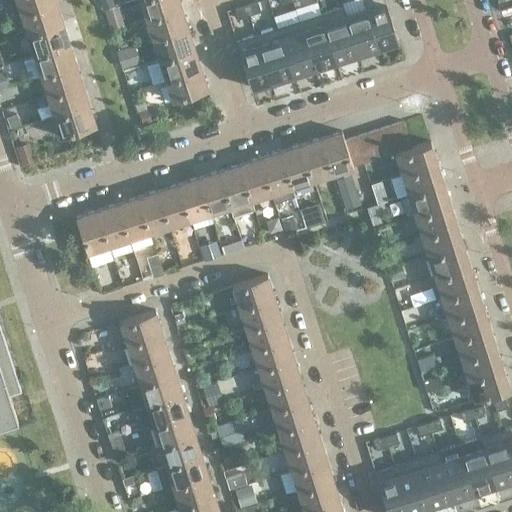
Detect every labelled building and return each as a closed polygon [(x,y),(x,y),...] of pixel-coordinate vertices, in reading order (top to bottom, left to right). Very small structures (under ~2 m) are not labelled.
[(56,1),(55,0),(16,0),(20,13),(56,1)] [(181,6),(179,0),(139,0),(145,18),(181,6)] [(390,17),(384,0),(362,0),(366,8),(379,46),(398,40),(396,36),(390,17)] [(63,22),(56,1),(20,13),(27,33),(63,22)] [(246,5),(249,14),(260,10),(259,5),(258,1),(246,5)] [(235,13),(237,18),(249,14),(246,5),(234,8),(235,13)] [(345,15),(342,5),(320,12),(335,60),(357,53),(345,15)] [(188,26),(181,6),(145,18),(152,38),(188,26)] [(366,8),(345,15),(357,53),(379,46),(366,8)] [(335,60),(320,12),(298,19),(313,67),(335,60)] [(313,67),(298,19),(276,26),(292,74),(313,67)] [(69,42),(63,22),(27,33),(33,54),(69,42)] [(194,47),(188,26),(152,38),(159,58),(194,47)] [(292,74),(276,26),(255,33),(270,81),(292,74)] [(270,81),(255,33),(235,39),(250,83),(251,87),(252,87),(270,81)] [(76,62),(69,42),(33,54),(40,74),(76,62)] [(119,46),(124,67),(142,62),(137,42),(119,46)] [(201,67),(194,47),(159,58),(165,79),(201,67)] [(82,83),(76,62),(40,74),(47,94),(82,83)] [(208,88),(201,67),(165,79),(172,100),(208,88)] [(89,103),(82,83),(47,94),(53,115),(89,103)] [(96,124),(89,103),(53,115),(60,136),(96,124)] [(410,146),(402,120),(390,123),(398,150),(410,146)] [(398,150),(390,123),(379,127),(387,153),(394,151),(398,150)] [(387,153),(379,127),(367,131),(376,157),(387,153)] [(353,166),(352,165),(344,138),(341,130),(320,137),(332,173),(353,166)] [(376,157),(367,131),(356,134),(364,161),(376,157)] [(364,161),(356,134),(344,138),(352,165),(364,161)] [(332,173),(320,137),(300,143),(311,179),(332,173)] [(437,161),(430,140),(410,146),(398,150),(394,151),(401,173),(437,161)] [(311,179),(300,143),(280,150),(291,186),(311,179)] [(291,186),(280,150),(259,156),(271,192),(291,186)] [(271,192),(259,156),(239,163),(250,199),(271,192)] [(444,181),(437,161),(401,173),(408,193),(444,181)] [(250,199),(239,163),(218,169),(230,205),(250,199)] [(230,205),(218,169),(198,176),(210,212),(230,205)] [(352,171),(337,176),(347,206),(362,201),(352,171)] [(210,212),(198,176),(178,183),(189,218),(210,212)] [(450,202),(444,181),(408,193),(414,213),(450,202)] [(189,218),(178,183),(157,189),(169,225),(189,218)] [(169,225),(157,189),(137,196),(148,231),(169,225)] [(148,231),(137,196),(117,202),(128,238),(148,231)] [(319,199),(300,206),(307,223),(326,215),(319,199)] [(128,238),(117,202),(96,209),(108,245),(128,238)] [(457,222),(450,202),(414,213),(421,234),(457,222)] [(108,245),(96,209),(75,216),(87,251),(108,245)] [(463,243),(457,222),(421,234),(427,254),(463,243)] [(470,263),(468,258),(463,243),(427,254),(434,274),(470,263)] [(476,283),(470,263),(434,274),(440,295),(476,283)] [(274,294),(267,273),(231,285),(238,306),(274,294)] [(483,304),(476,283),(440,295),(447,315),(483,304)] [(280,314),(274,294),(238,306),(245,326),(280,314)] [(489,324),(483,304),(447,315),(454,336),(489,324)] [(162,330),(155,309),(119,321),(126,341),(162,330)] [(287,335),(280,314),(245,326),(251,346),(287,335)] [(496,344),(489,324),(454,336),(460,356),(496,344)] [(168,350),(162,330),(126,341),(133,362),(168,350)] [(293,355),(287,335),(251,346),(258,367),(293,355)] [(502,365),(496,344),(460,356),(467,376),(502,365)] [(175,371),(168,350),(133,362),(139,382),(175,371)] [(300,375),(293,355),(258,367),(264,387),(300,375)] [(509,386),(502,365),(467,376),(474,398),(509,386)] [(182,391),(175,371),(139,382),(146,403),(182,391)] [(307,396),(300,375),(264,387),(271,407),(307,396)] [(188,412),(182,391),(146,403),(152,423),(188,412)] [(313,416),(307,396),(271,407),(277,428),(313,416)] [(505,397),(493,401),(496,410),(507,406),(505,397)] [(483,404),(471,408),(474,417),(486,414),(483,404)] [(474,417),(471,408),(460,411),(463,421),(474,417)] [(195,432),(188,412),(152,423),(159,443),(195,432)] [(320,437),(313,416),(277,428),(284,448),(320,437)] [(224,447),(242,442),(235,418),(216,423),(224,447)] [(439,418),(428,422),(431,431),(442,427),(439,418)] [(431,431),(428,422),(416,425),(419,435),(431,431)] [(511,425),(502,429),(511,460),(511,425)] [(511,478),(511,460),(502,429),(480,436),(495,484),(511,478)] [(201,452),(195,432),(159,443),(165,464),(201,452)] [(396,432),(384,435),(387,445),(399,441),(396,432)] [(387,445),(384,435),(373,439),(376,449),(387,445)] [(495,484),(480,436),(458,443),(474,490),(495,484)] [(326,457),(320,437),(284,448),(290,469),(326,457)] [(474,490),(458,443),(437,450),(452,497),(474,490)] [(452,497),(437,450),(415,457),(430,504),(452,497)] [(208,473),(201,452),(165,464),(172,484),(208,473)] [(333,478),(326,457),(290,469),(297,489),(333,478)] [(430,504),(415,457),(393,464),(409,511),(430,504)] [(406,511),(409,511),(393,464),(374,470),(387,511),(406,511)] [(214,493),(208,473),(172,484),(179,505),(214,493)] [(339,498),(333,478),(297,489),(304,509),(339,498)] [(242,503),(258,497),(251,479),(235,485),(242,503)] [(220,511),(214,493),(179,505),(180,511),(220,511)] [(343,511),(339,498),(304,509),(304,511),(343,511)]
